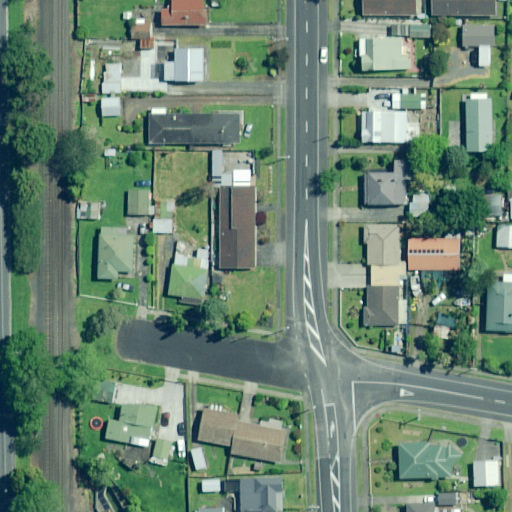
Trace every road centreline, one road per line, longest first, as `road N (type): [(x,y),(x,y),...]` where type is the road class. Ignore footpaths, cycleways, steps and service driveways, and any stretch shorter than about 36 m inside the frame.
road 1 (residential): [(305,0),(305,242),(324,377)]
road 2 (residential): [(140,336),(285,362),(324,377)]
road 3 (residential): [(324,377),(511,403)]
road 4 (residential): [(324,377),(336,511)]
